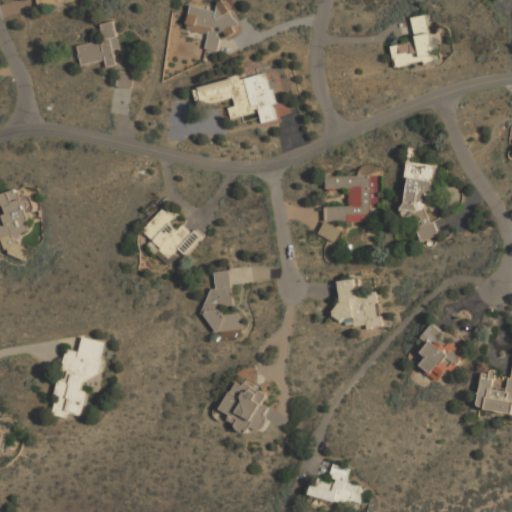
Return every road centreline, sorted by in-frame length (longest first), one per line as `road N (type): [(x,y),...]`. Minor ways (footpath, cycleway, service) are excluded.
road 1 (residential): [(0,141),(37,127),(94,135),(207,170),(272,170),(337,135),(511,77)]
road 2 (residential): [(440,100),(501,200),(510,234),(499,292),(474,277),(450,283),(377,353),(321,427)]
road 3 (residential): [(337,135),(315,48),(323,0)]
road 4 (residential): [(272,170),(293,296)]
